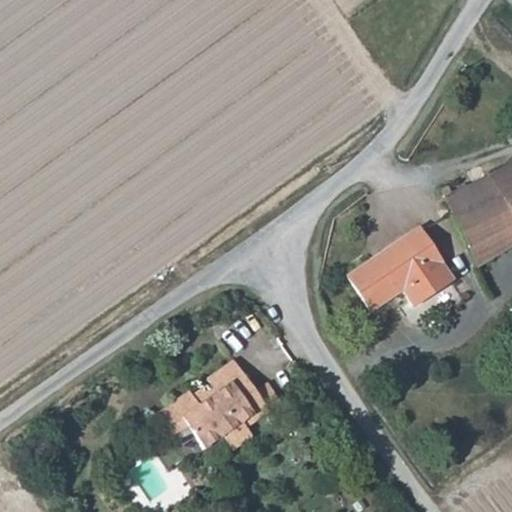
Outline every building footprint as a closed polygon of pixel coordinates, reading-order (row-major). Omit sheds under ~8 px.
[(449,191),(440,195),(463,249),(476,269),(511,245),(511,220),(502,203),(511,197),(511,165),(473,188),(451,196),(449,191)] [(511,197),(502,203),(511,220),(511,197)] [(451,281),(417,231),(347,279),(369,311),(401,290),(412,307),(451,281)] [(215,386),(219,392),(244,374),(234,360),(209,378),(215,386)] [(190,390),(158,413),(174,435),(189,425),(204,448),(223,435),(233,448),(252,435),(247,427),(270,410),(244,374),(219,392),(215,386),(196,399),(190,390)]
